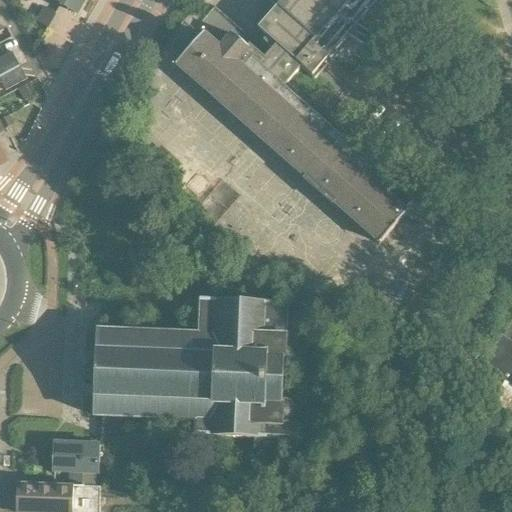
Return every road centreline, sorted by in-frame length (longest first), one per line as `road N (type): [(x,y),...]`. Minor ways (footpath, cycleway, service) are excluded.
road 1 (residential): [(511,223),(414,511)]
road 2 (tertiary): [(0,242),(138,0)]
road 3 (residential): [(511,212),(463,175),(457,143),(466,126),(511,92)]
